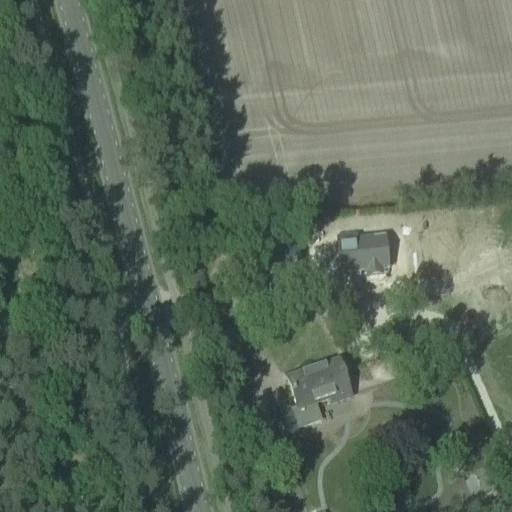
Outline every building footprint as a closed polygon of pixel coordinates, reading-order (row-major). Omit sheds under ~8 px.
[(359,239),(339,241),(343,276),(370,274),(370,278),(384,277),(384,272),(391,271),(388,240),(359,243),(359,239)] [(300,277),(297,245),(248,250),(252,282),(300,277)] [(350,399),(338,364),(286,381),(296,411),(288,414),(287,412),(293,432),(294,431),(320,422),(314,406),(328,401),(330,406),(350,399)] [(462,396),(451,400),(461,421),(471,416),(462,396)] [(483,494),(506,484),(496,461),(473,472),(483,494)]
